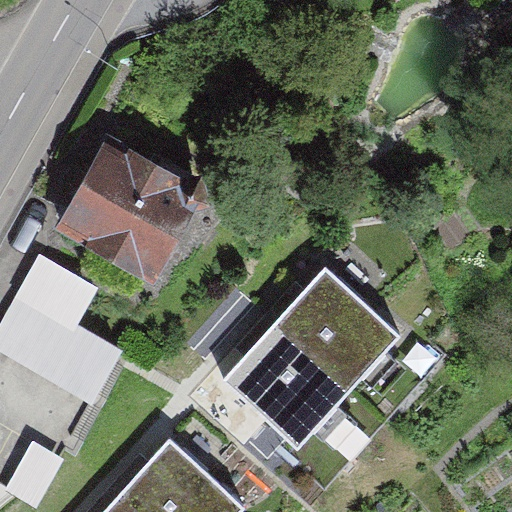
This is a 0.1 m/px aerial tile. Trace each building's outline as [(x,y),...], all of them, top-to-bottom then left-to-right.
[(200,181),(103,130),(55,221),(151,272),(200,181)] [(97,280),(39,249),(0,321),(0,347),(91,395),(121,340),(77,317),(97,280)] [(414,345),(336,273),(236,380),(315,452),(414,345)] [(27,436),(5,479),(36,496),(62,447),(31,431),(27,436)] [(267,511),(269,511),(191,438),(122,511),(267,511)]
